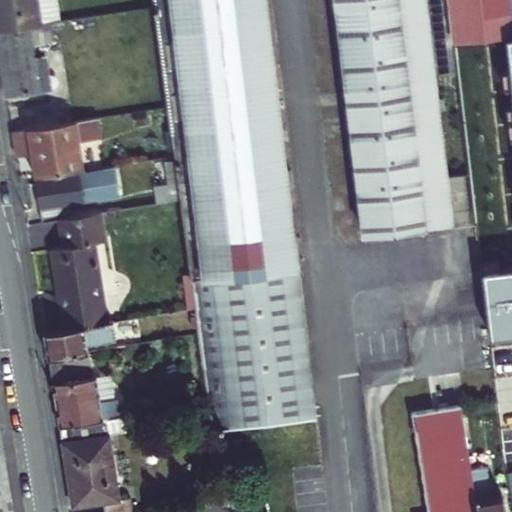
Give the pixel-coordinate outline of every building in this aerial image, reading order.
[(0,0),(0,31),(42,25),(38,0),(0,0)] [(154,0),(182,199),(196,307),(212,429),(319,414),(268,0),(154,0)] [(424,0),(337,0),(367,235),(451,226),(424,0)] [(511,9),(511,0),(450,0),(456,45),(511,38),(511,9)] [(53,39),(51,23),(42,25),(0,31),(0,56),(6,95),(50,89),(46,55),(34,57),(32,42),(53,39)] [(511,38),(456,45),(476,227),(489,315),(492,342),(511,339),(511,38)] [(32,155),(37,178),(85,171),(80,141),(101,138),(98,118),(11,132),(16,157),(32,155)] [(38,182),(44,221),(58,219),(72,216),(69,204),(110,197),(107,181),(113,180),(112,170),(38,182)] [(102,239),(98,212),(72,216),(58,219),(62,246),(50,248),(63,327),(105,321),(91,241),(102,239)] [(43,331),(47,357),(87,351),(90,350),(89,342),(141,333),(139,316),(105,321),(63,327),(43,331)] [(92,377),(87,351),(47,357),(58,426),(108,418),(125,415),(123,398),(101,401),(97,377),(92,377)] [(128,403),(130,414),(157,410),(155,399),(128,403)] [(472,473),(461,404),(412,412),(428,511),(504,511),(502,496),(491,498),(487,470),(472,473)] [(121,500),(108,418),(58,426),(72,508),(121,500)] [(12,511),(0,435),(0,511),(12,511)] [(192,482),(194,504),(222,500),(219,478),(192,482)] [(194,504),(195,511),(223,511),(222,500),(194,504)]
